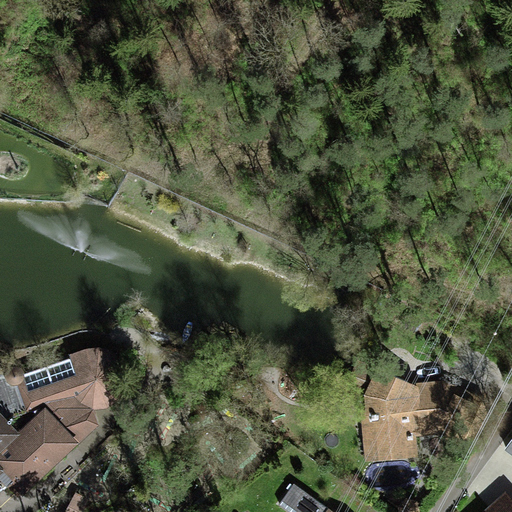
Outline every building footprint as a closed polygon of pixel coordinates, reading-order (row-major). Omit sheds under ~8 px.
[(376,371),(356,362),(346,384),(354,388),(355,387),(367,393),(366,394),(368,411),(366,412),(365,413),(367,439),(377,439),(377,442),(379,444),(381,446),(383,447),(386,448),(388,448),(389,458),(413,455),(412,435),(414,435),(416,433),(418,430),(418,427),(418,422),(440,420),(441,430),(442,432),(443,433),(457,439),(459,438),(461,437),(463,438),(465,435),(474,440),(488,411),(479,406),(481,400),(452,387),(449,392),(442,392),(438,402),(438,406),(416,407),(417,404),(417,400),(417,395),(416,389),(415,385),(405,380),(406,377),(394,371),(391,375),(382,369),(379,369),(377,370),(376,371)] [(0,489),(6,484),(17,496),(21,491),(22,493),(95,424),(82,391),(4,417),(0,412),(0,489)] [(333,511),(294,483),(279,503),(291,511),(333,511)] [(511,511),(511,509),(505,501),(492,511),(511,511)] [(80,511),(82,508),(71,502),(65,511),(80,511)]
